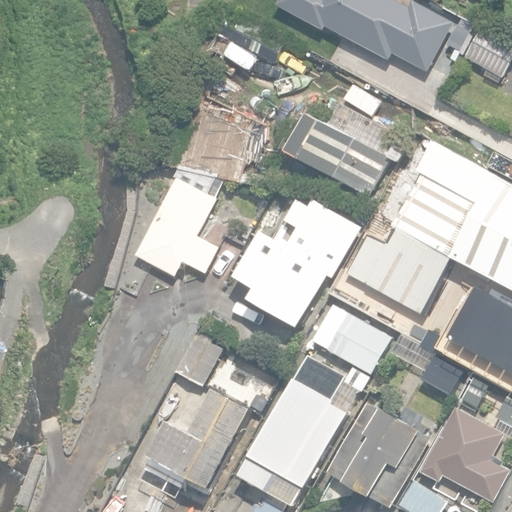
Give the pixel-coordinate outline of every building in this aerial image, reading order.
[(410,37),(458,61),(472,32),(425,8),(410,37)] [(469,57),(507,78),(511,68),(511,41),(486,27),(469,57)] [(442,76),(447,62),(427,54),(422,68),(442,76)] [(170,166),(275,187),(279,165),(268,163),(276,124),(230,115),(230,117),(216,114),(218,103),(195,98),(189,129),(178,127),(170,166)] [(374,198),(395,159),(305,111),(284,150),(374,198)] [(396,226),(400,228),(482,271),(511,286),(511,182),(437,142),(422,171),(425,173),(396,226)] [(141,255),(180,278),(189,262),(210,274),(223,248),(202,236),(221,200),(209,191),(214,178),(197,173),(194,185),(181,178),(141,255)] [(272,278),(318,305),(364,229),(318,202),(317,205),(300,203),(290,219),(304,226),(272,278)] [(482,271),(400,228),(391,244),(372,234),(351,272),(422,310),(419,316),(430,322),(433,317),(452,327),(482,271)] [(448,353),(511,388),(511,304),(482,288),(453,341),(435,332),(428,347),(446,356),(448,353)] [(317,341),(377,374),(396,338),(336,306),(317,341)] [(208,331),(222,337),(229,322),(215,315),(208,331)] [(179,371),(206,386),(228,349),(201,334),(179,371)] [(425,379),(455,395),(467,372),(440,357),(441,355),(406,335),(396,353),(429,371),(425,379)] [(290,511),(288,511),(293,502),(290,501),(300,482),(311,488),(353,413),(335,403),(350,376),(313,356),(246,477),(274,492),(265,507),(259,504),(254,511),(290,511)] [(154,457),(215,489),(257,409),(219,389),(195,434),(172,422),(154,457)] [(334,472),(398,508),(438,435),(374,400),(334,472)] [(446,475),(497,502),(511,474),(511,469),(504,465),(506,461),(496,456),(508,434),(459,408),(425,472),(443,481),(446,475)] [(402,505),(412,511),(445,511),(451,502),(417,481),(402,505)]
